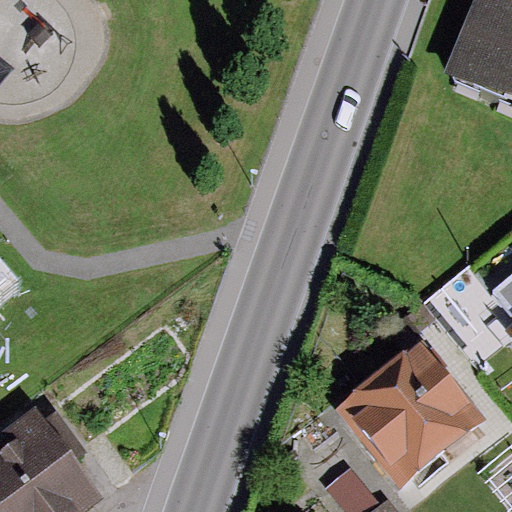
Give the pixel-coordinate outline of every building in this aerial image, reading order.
[(511,0),(469,0),(440,73),(511,101),(511,0)] [(511,312),(511,325),(507,329),(511,334),(511,276),(494,290),(511,312)] [(336,405),(398,488),(487,421),(425,339),(336,405)] [(11,430),(17,439),(0,451),(0,511),(89,511),(103,503),(81,471),(92,464),(49,403),(11,430)] [(397,511),(388,500),(372,511),(397,511)]
